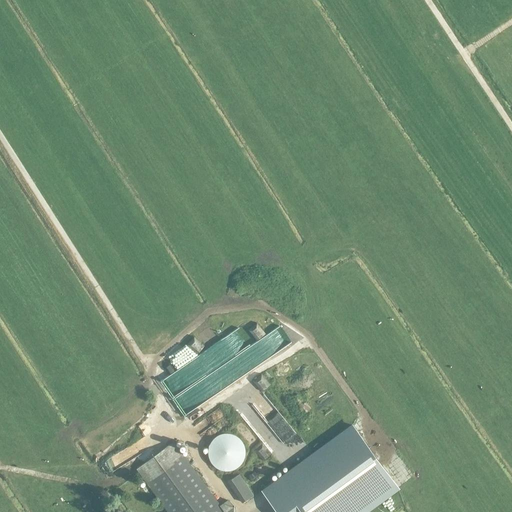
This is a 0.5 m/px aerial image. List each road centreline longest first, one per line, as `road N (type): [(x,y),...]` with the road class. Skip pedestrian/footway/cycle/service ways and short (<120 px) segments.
road 1 (track): [(2,468),(102,486),(174,431),(149,370),(0,134)]
road 2 (track): [(511,21),(462,52),(427,0)]
